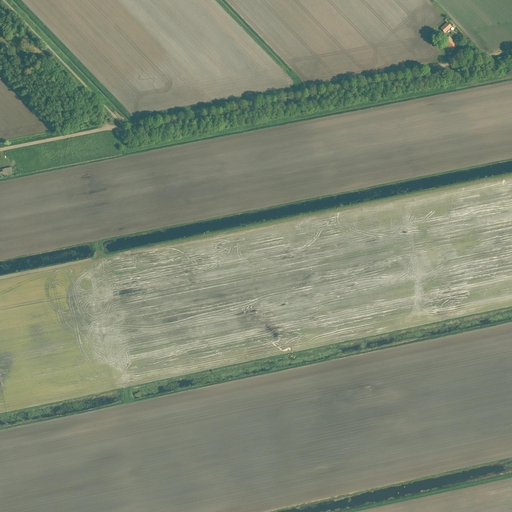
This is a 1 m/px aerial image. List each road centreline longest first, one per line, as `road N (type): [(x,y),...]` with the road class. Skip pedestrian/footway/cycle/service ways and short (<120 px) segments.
road 1 (track): [(123,126),(137,130),(442,66)]
road 2 (track): [(0,10),(110,128)]
road 3 (track): [(0,149),(123,126)]
